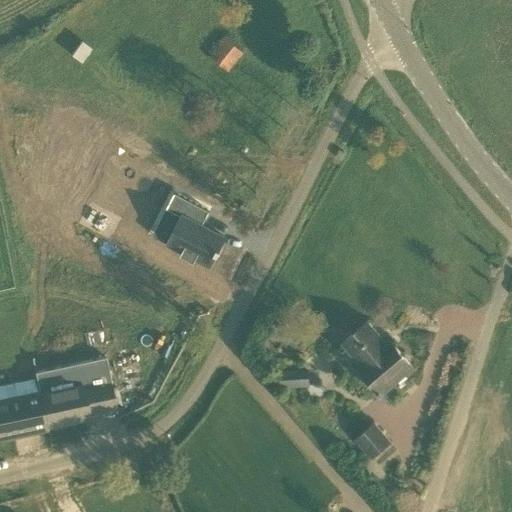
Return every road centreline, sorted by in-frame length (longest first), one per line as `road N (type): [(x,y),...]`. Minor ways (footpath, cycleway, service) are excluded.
road 1 (unclassified): [(0,476),(117,445),(179,411),(394,16)]
road 2 (unclassified): [(426,511),(511,253)]
road 3 (tertiary): [(511,196),(456,125),(394,16)]
